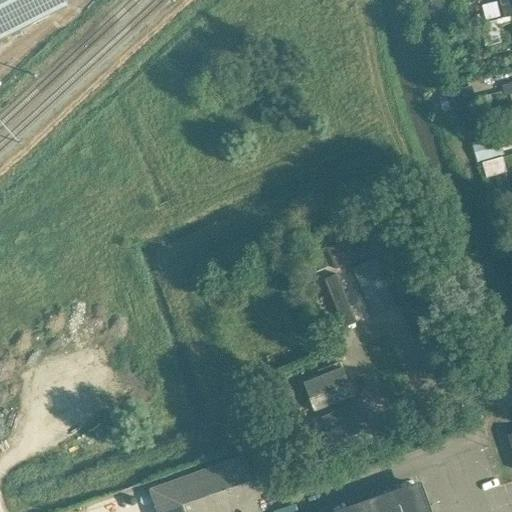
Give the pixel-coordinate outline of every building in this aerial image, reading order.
[(0,0),(0,40),(67,7),(63,0),(0,0)] [(511,0),(499,0),(504,19),(511,17),(511,0)] [(511,17),(504,19),(482,24),(489,50),(506,45),(501,26),(511,23),(511,17)] [(505,97),(510,95),(511,94),(511,83),(502,86),(505,97)] [(456,110),(458,110),(470,106),(477,104),(472,86),(451,92),(456,110)] [(482,166),(487,180),(497,177),(493,163),(482,166)] [(349,265),(357,262),(348,241),(339,245),(349,265)] [(332,248),(341,269),(349,265),(339,245),(332,248)] [(353,270),(372,316),(395,307),(376,261),(353,270)] [(337,276),(325,281),(345,328),(357,323),(337,276)] [(307,422),(364,401),(342,348),(248,391),(269,437),(287,430),(283,420),(303,412),(307,422)] [(287,430),(269,437),(285,470),(378,432),(364,401),(307,422),(311,432),(291,440),(287,430)] [(307,422),(303,412),(283,420),(287,430),(307,422)] [(311,432),(307,422),(287,430),(291,440),(311,432)] [(264,450),(166,481),(175,511),(208,511),(204,498),(272,476),(264,450)] [(428,510),(420,488),(352,511),(424,511),(425,511),(428,510)]
